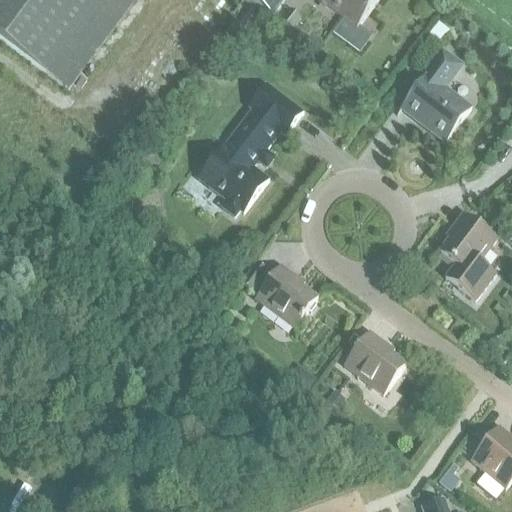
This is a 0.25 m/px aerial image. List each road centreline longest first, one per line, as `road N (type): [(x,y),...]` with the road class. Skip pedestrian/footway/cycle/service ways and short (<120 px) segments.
road 1 (residential): [(370,278),(395,264),(408,239),(404,211),(386,189),(358,181),(328,192),(311,220),(315,252),(338,274)]
road 2 (residential): [(511,400),(390,314),(370,278)]
